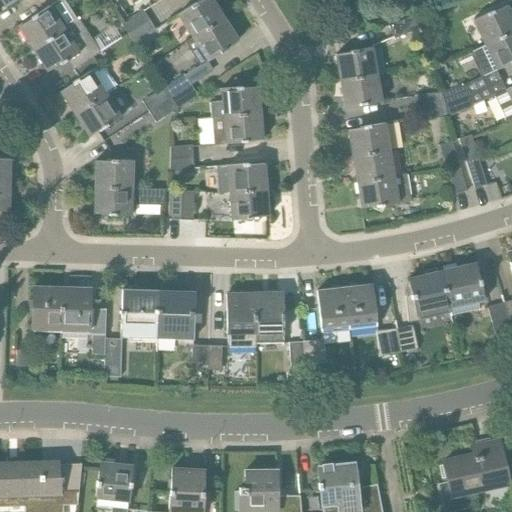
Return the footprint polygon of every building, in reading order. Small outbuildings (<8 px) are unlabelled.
[(0,0),(6,8),(19,0),(20,1),(22,0),(0,0)] [(192,40),(224,19),(211,0),(204,0),(197,5),(196,4),(177,16),(192,40)] [(33,51),(65,30),(50,6),(31,19),(32,20),(19,28),(33,51)] [(484,46),(511,32),(511,17),(507,6),(493,13),(492,11),(472,22),(484,46)] [(121,24),(128,35),(150,21),(143,10),(121,24)] [(394,40),(420,29),(414,16),(389,27),(394,40)] [(224,19),(192,40),(185,44),(200,67),(226,50),(226,49),(238,41),(224,19)] [(74,71),(93,59),(101,54),(80,21),(65,30),(33,51),(47,73),(60,65),(61,66),(68,62),(74,71)] [(128,35),(135,46),(157,32),(150,21),(128,35)] [(511,32),(484,46),(471,53),(483,77),(511,64),(511,32)] [(340,82),(378,75),(373,48),(350,52),(350,53),(335,55),(340,82)] [(74,115),(107,95),(91,71),(98,67),(93,59),(74,71),(80,79),(73,84),(73,85),(60,93),(74,115)] [(163,89),(171,100),(192,86),(184,75),(163,89)] [(378,75),(340,82),(344,108),(359,105),(359,107),(382,103),(378,75)] [(445,106),(467,96),(462,85),(442,93),(445,106)] [(171,100),(177,110),(198,96),(192,86),(171,100)] [(511,118),(511,87),(496,96),(508,120),(511,118)] [(222,117),(260,114),(258,88),(242,89),(242,88),(220,89),(222,117)] [(142,102),(150,114),(171,100),(163,89),(142,102)] [(445,106),(442,93),(417,95),(419,108),(445,106)] [(107,95),(74,115),(89,138),(102,129),(102,130),(122,118),(107,95)] [(448,119),(473,108),(467,96),(445,106),(448,119)] [(150,114),(156,124),(177,110),(171,100),(150,114)] [(421,121),(448,119),(445,106),(419,108),(421,121)] [(260,114),(222,117),(211,118),(213,146),(246,144),(246,142),(262,140),(260,114)] [(352,157),(390,151),(386,123),(363,127),(363,129),(348,131),(352,157)] [(459,140),(467,165),(479,161),(472,136),(459,140)] [(439,146),(447,171),(459,167),(452,142),(439,146)] [(170,160),(193,158),(193,145),(169,148),(170,160)] [(357,183),(394,176),(390,151),(352,157),(357,183)] [(171,173),(194,171),(193,158),(170,160),(171,173)] [(0,185),(9,186),(10,160),(0,159),(0,185)] [(96,188),(132,189),(133,162),(112,161),(112,162),(96,162),(96,188)] [(474,190),(487,186),(479,161),(467,165),(474,190)] [(219,191),(228,191),(227,164),(218,165),(219,191)] [(229,194),(267,191),(265,165),(248,166),(248,165),(227,166),(229,194)] [(454,196),(467,192),(459,167),(447,171),(454,196)] [(394,176),(357,183),(361,210),(376,207),(376,209),(411,203),(407,174),(394,176)] [(9,186),(0,185),(0,212),(9,213),(9,186)] [(132,189),(96,188),(95,215),(111,215),(111,217),(131,217),(132,189)] [(168,220),(181,221),(182,192),(169,191),(168,220)] [(267,191),(229,194),(231,222),(253,220),(253,218),(269,217),(267,191)] [(181,221),(193,221),(194,192),(182,192),(181,221)] [(442,271),(451,310),(485,302),(476,263),(442,271)] [(416,318),(451,310),(442,271),(407,278),(416,318)] [(344,289),(349,331),(376,328),(375,323),(377,323),(372,286),(344,289)] [(31,331),(60,332),(62,288),(33,287),(31,331)] [(62,288),(60,332),(89,333),(89,334),(92,334),(91,356),(104,356),(105,340),(105,310),(90,310),(90,289),(62,288)] [(322,334),(349,331),(344,289),(316,292),(321,330),(322,329),(322,334)] [(120,339),(157,340),(158,291),(122,290),(120,339)] [(158,291),(157,340),(193,341),(195,292),(158,291)] [(255,296),(256,335),(256,343),(284,343),(283,295),(255,296)] [(228,336),(256,335),(255,296),(227,296),(228,336)] [(510,331),(511,330),(511,300),(502,304),(510,331)] [(495,336),(510,331),(502,304),(487,308),(495,336)] [(401,353),(418,350),(412,326),(396,330),(401,353)] [(379,358),(401,353),(396,330),(376,332),(379,358)] [(104,378),(120,378),(121,340),(105,340),(104,356),(104,378)] [(315,365),(325,364),(323,340),(303,342),(307,375),(316,374),(315,365)] [(291,377),(307,375),(303,342),(288,344),(290,368),(291,377)] [(191,370),(206,371),(207,346),(192,346),(191,370)] [(206,371),(221,371),(222,347),(207,346),(206,371)] [(16,374),(30,374),(31,352),(17,351),(16,374)] [(443,465),(447,482),(437,484),(443,511),(455,511),(475,508),(472,496),(511,486),(510,482),(511,481),(511,467),(505,469),(499,442),(472,448),(474,458),(443,465)] [(0,463),(0,497),(61,495),(61,478),(60,478),(60,462),(0,463)] [(96,500),(97,501),(96,508),(127,511),(127,504),(129,504),(133,467),(100,463),(96,500)] [(301,511),(358,511),(353,466),(318,468),(322,508),(301,509),(301,511)] [(170,491),(168,511),(202,511),(203,493),(204,472),(172,470),(171,492),(170,491)] [(244,472),(244,511),(277,511),(277,471),(244,472)]
